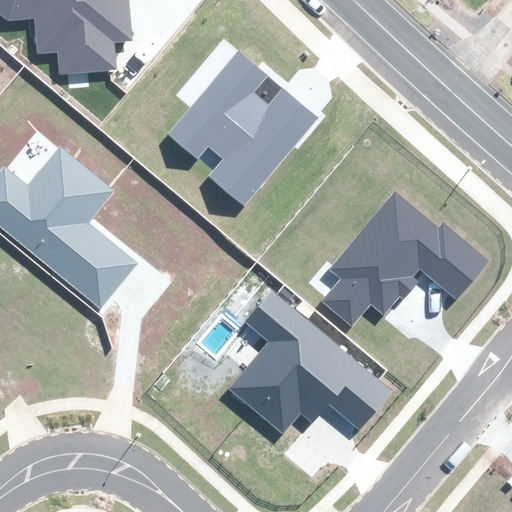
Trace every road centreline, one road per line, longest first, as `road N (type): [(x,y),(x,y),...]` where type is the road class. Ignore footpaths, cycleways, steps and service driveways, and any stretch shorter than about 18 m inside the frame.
road 1 (tertiary): [(511,146),(355,0)]
road 2 (residential): [(178,511),(105,465),(50,463),(0,493)]
road 3 (residential): [(383,511),(511,358)]
